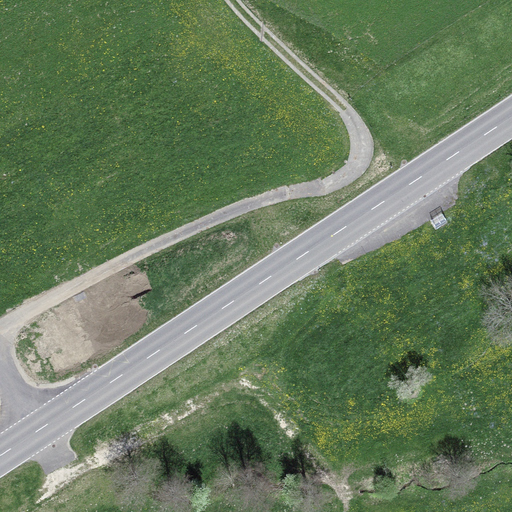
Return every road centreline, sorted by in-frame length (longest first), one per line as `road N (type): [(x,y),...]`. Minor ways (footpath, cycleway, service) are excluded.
road 1 (track): [(229,0),(356,122),(364,147),(351,174),(267,197),(151,247),(0,335)]
road 2 (primary): [(511,115),(41,426)]
road 3 (track): [(66,473),(232,387),(267,401),(335,482)]
